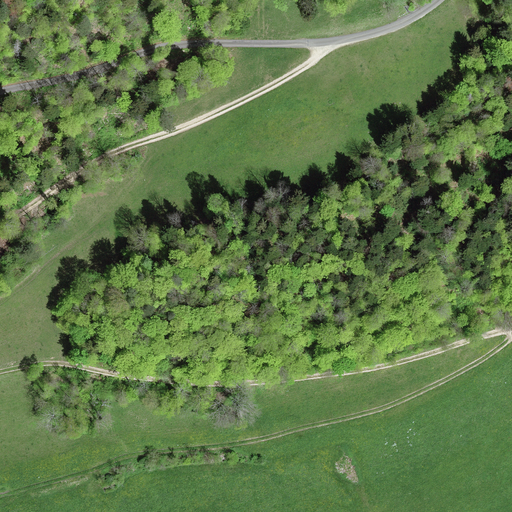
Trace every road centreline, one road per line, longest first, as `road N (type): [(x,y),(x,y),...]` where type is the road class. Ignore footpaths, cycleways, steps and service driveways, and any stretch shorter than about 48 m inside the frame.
road 1 (track): [(0,478),(235,445),(381,406),(511,335)]
road 2 (track): [(511,329),(409,359),(257,383),(152,379),(54,361),(0,370)]
road 3 (residential): [(438,0),(360,36),(163,46),(0,91)]
road 4 (track): [(333,40),(239,100),(99,158),(0,226)]
